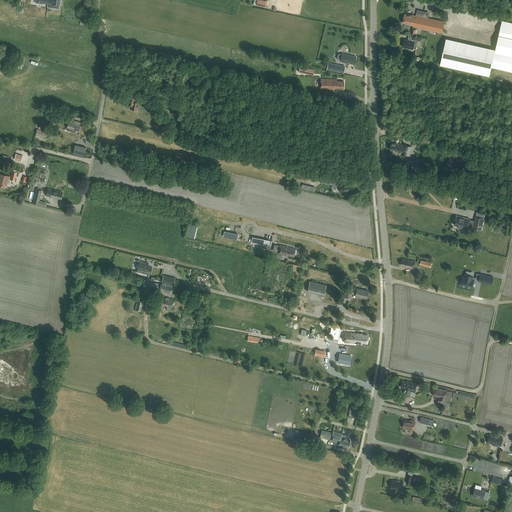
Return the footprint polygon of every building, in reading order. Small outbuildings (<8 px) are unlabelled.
[(33,0),(33,1),(37,1),(37,2),(42,3),(43,2),(48,3),(47,7),(59,9),(59,4),(60,0),(33,0)] [(413,26),(442,32),(444,22),(412,14),(412,16),(404,14),(402,23),(413,25),(413,26)] [(421,39),(414,37),(413,41),(404,39),(402,46),(413,49),(413,46),(416,46),(418,41),(420,41),(421,39)] [(440,65),(489,76),(491,67),(495,52),(495,49),(446,38),(440,65)] [(511,71),(511,55),(495,52),(491,67),(511,71)] [(349,63),(354,64),(356,57),(341,53),(340,61),(345,62),(345,63),(345,64),(348,65),(349,64),(349,63)] [(328,63),(326,70),(343,73),(344,66),(328,63)] [(337,79),(321,79),(321,89),(334,90),(334,88),(343,88),(344,81),(337,81),(337,79)] [(127,103),(126,107),(137,110),(138,102),(135,102),(136,95),(129,93),(127,103)] [(167,107),(169,101),(161,99),(160,100),(152,99),(151,104),(167,107)] [(73,121),(68,120),(66,128),(71,129),(71,131),(75,133),(76,130),(78,131),(80,122),(73,120),(73,121)] [(408,155),(410,146),(403,145),(399,144),(391,142),(390,150),(398,151),(397,153),(408,155)] [(75,145),(73,153),(84,156),(86,147),(75,145)] [(420,161),(409,159),(408,159),(407,164),(419,167),(420,161)] [(5,184),(7,184),(9,176),(1,174),(0,176),(0,186),(4,188),(5,184)] [(333,185),(335,178),(317,174),(316,181),(333,185)] [(347,184),(347,183),(339,184),(340,192),(353,191),(353,184),(347,184)] [(26,200),(28,201),(27,202),(32,203),(36,189),(29,188),(26,200)] [(46,195),(61,199),(62,192),(48,188),(46,195)] [(33,203),(38,204),(42,190),(36,189),(33,203)] [(468,228),(470,218),(456,215),(455,220),(454,223),(454,224),(458,225),(457,228),(463,229),(464,227),(468,228)] [(475,216),(474,221),(473,226),(473,228),(481,230),(484,218),(475,216)] [(188,236),(195,237),(198,225),(191,224),(188,236)] [(237,240),(238,234),(224,231),(223,236),(237,240)] [(253,243),(270,247),(272,247),(273,241),(254,237),(253,243)] [(280,245),(278,253),(285,254),(293,256),(295,248),(280,245)] [(401,265),(408,267),(408,268),(414,269),(415,262),(407,260),(402,259),(401,265)] [(148,266),(149,263),(139,261),(137,271),(150,275),(152,267),(148,266)] [(472,279),(473,276),(465,274),(464,277),(463,277),(462,278),(462,280),(461,285),(472,288),(473,283),(474,281),(474,280),(474,279),(472,279)] [(493,277),(490,276),(480,274),(479,280),(479,281),(489,283),(492,284),(492,283),(493,281),(493,280),(493,277)] [(163,275),(162,281),(174,284),(175,278),(163,275)] [(283,293),(285,275),(277,275),(276,293),(283,293)] [(206,278),(198,276),(197,279),(196,279),(195,284),(200,285),(204,286),(206,278)] [(160,284),(152,282),(152,280),(147,279),(146,280),(144,280),(142,286),(158,290),(167,292),(166,292),(171,293),(171,290),(172,284),(162,282),(162,284),(160,283),(160,284)] [(309,281),(307,292),(324,295),(326,285),(309,281)] [(366,298),(368,291),(357,288),(356,290),(353,290),(353,288),(345,286),(343,296),(351,298),(352,294),(355,294),(355,296),(366,298)] [(189,288),(186,298),(198,301),(200,291),(189,288)] [(173,300),(160,297),(158,305),(166,307),(166,308),(171,309),(173,300)] [(134,311),(141,312),(143,301),(137,300),(137,303),(136,303),(134,311)] [(367,335),(363,335),(363,333),(351,333),(350,343),(361,344),(361,343),(367,343),(367,335)] [(324,357),(325,351),(315,349),(314,355),(324,357)] [(339,354),(338,362),(350,364),(351,356),(339,354)] [(402,381),(401,387),(404,388),(403,393),(410,395),(411,391),(417,393),(419,384),(407,381),(406,382),(402,381)] [(430,393),(434,396),(439,397),(438,400),(447,402),(449,391),(447,391),(447,390),(432,386),(430,393)] [(419,423),(428,425),(430,425),(431,420),(429,420),(429,419),(421,417),(419,423)] [(404,420),(403,427),(408,429),(408,430),(413,431),(415,421),(410,420),(410,421),(404,420)] [(294,430),(293,437),(309,440),(311,434),(294,430)] [(347,435),(342,434),(342,433),(333,431),(333,433),(321,430),(320,437),(331,439),(331,441),(339,443),(339,444),(348,447),(350,440),(346,439),(347,435)] [(487,442),(500,446),(503,437),(489,434),(487,442)] [(406,483),(411,484),(416,485),(418,477),(407,475),(406,483)] [(390,489),(393,489),(393,492),(397,493),(398,490),(401,491),(403,481),(396,480),(396,481),(392,480),(390,489)] [(473,496),(483,499),(485,490),(475,487),(473,496)]
